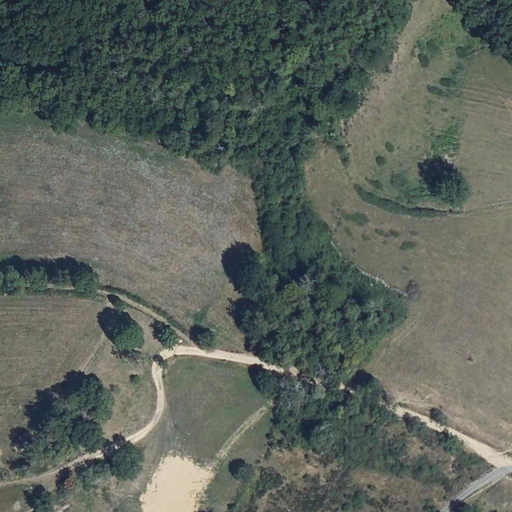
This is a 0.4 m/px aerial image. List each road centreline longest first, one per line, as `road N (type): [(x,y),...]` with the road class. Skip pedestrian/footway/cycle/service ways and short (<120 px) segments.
road 1 (track): [(0,482),(148,423),(163,391),(156,372),(168,354),(276,369),(413,417),(511,463)]
road 2 (track): [(130,435),(30,511)]
